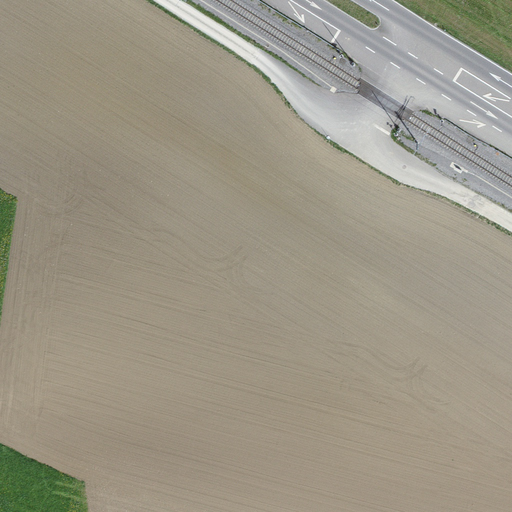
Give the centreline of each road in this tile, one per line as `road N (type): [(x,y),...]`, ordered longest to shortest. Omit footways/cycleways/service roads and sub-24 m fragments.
road 1 (secondary): [(322,0),(511,122)]
road 2 (secondary): [(511,101),(357,0)]
road 3 (track): [(511,221),(411,174),(353,134)]
